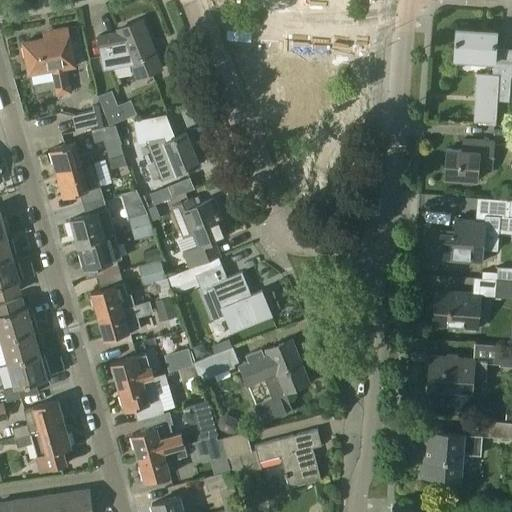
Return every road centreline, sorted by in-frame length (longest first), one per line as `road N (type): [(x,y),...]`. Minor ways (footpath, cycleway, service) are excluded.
road 1 (residential): [(361,511),(403,33),(413,0)]
road 2 (residential): [(117,511),(0,88)]
road 3 (residential): [(283,241),(184,0)]
